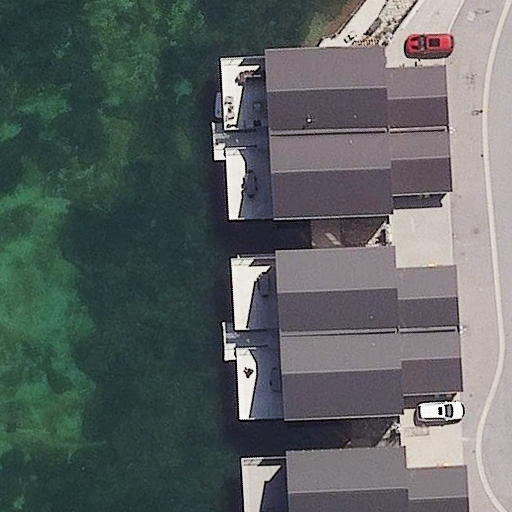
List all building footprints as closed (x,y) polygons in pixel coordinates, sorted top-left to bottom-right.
[(211,58),(214,142),(429,130),(427,66),(389,68),(389,51),(211,58)] [(432,195),(429,130),(214,142),(217,227),(390,220),(389,197),(432,195)] [(219,257),(222,348),(438,335),(435,265),(397,267),(396,250),(219,257)] [(440,395),(438,335),(222,348),(225,426),(398,420),(397,396),(440,395)] [(228,459),(230,511),(445,511),(444,467),(406,469),(406,452),(228,459)]
